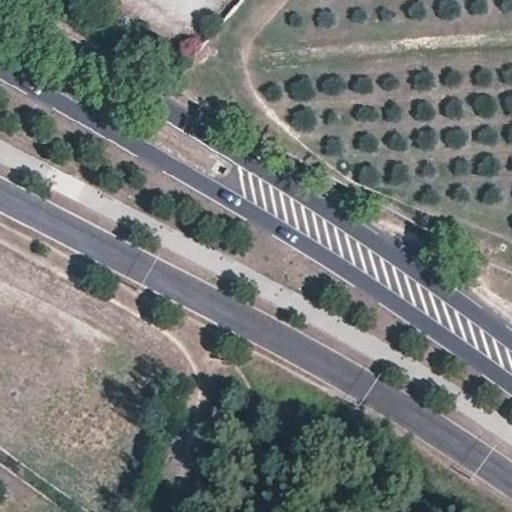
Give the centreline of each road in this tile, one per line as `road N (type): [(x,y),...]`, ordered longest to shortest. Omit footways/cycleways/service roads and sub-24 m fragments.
road 1 (secondary): [(511,338),(295,186),(0,13)]
road 2 (secondary): [(0,70),(328,257),(511,386)]
road 3 (track): [(511,46),(249,63),(249,34),(275,0)]
